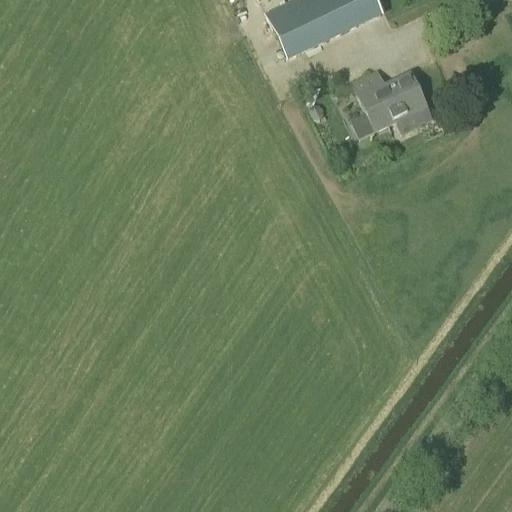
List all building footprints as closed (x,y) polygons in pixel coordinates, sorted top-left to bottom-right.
[(307,0),(265,20),(286,63),(380,18),(370,0),(307,0)] [(511,0),(478,0),(483,12),(511,1),(511,0)] [(430,122),(409,79),(383,91),(376,77),(350,89),(373,135),(394,125),(400,137),(430,122)] [(318,108),(312,107),(309,111),(307,113),(312,122),(319,123),(323,117),(318,108)] [(452,123),(446,113),(434,120),(440,130),(452,123)]
